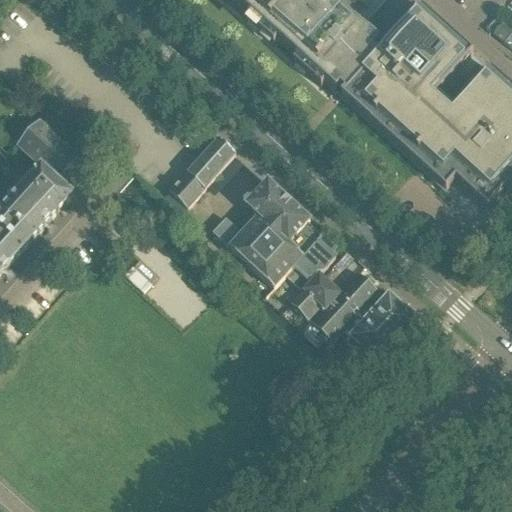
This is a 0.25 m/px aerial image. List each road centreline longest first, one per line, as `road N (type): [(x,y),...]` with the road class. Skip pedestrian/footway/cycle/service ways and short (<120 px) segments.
road 1 (secondary): [(116,0),(505,350)]
road 2 (residential): [(0,315),(156,141)]
road 3 (residential): [(361,511),(505,350)]
